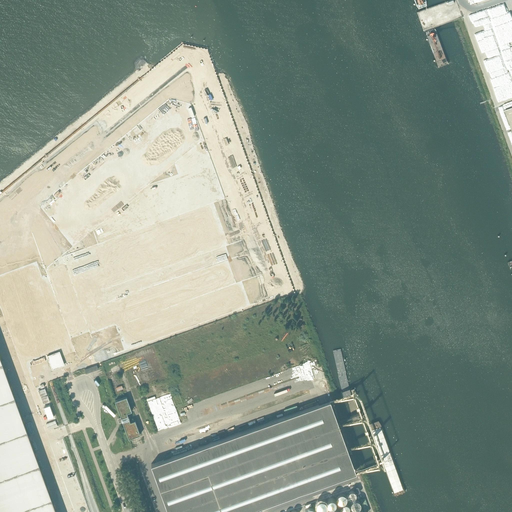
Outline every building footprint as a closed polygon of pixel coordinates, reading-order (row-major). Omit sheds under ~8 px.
[(501,54),(502,56),(501,57),(502,56),(502,57),(491,62),(491,71),(490,72),(493,78),(510,70),(510,67),(511,65),(511,44),(511,45),(511,44),(511,22),(507,12),(505,12),(503,7),(499,8),(489,12),(492,17),(472,18),(473,23),(476,23),(476,25),(472,27),(485,54),(501,54)] [(87,182),(49,195),(93,331),(92,330),(94,335),(98,338),(129,328),(126,317),(150,310),(145,293),(143,292),(140,295),(141,297),(136,299),(133,289),(127,288),(128,290),(124,292),(128,296),(126,297),(118,306),(84,203),(88,203),(89,198),(105,200),(108,177),(107,177),(106,174),(99,176),(95,164),(83,168),(87,182)] [(181,212),(156,220),(172,269),(184,265),(185,268),(189,267),(189,266),(194,264),(193,260),(189,261),(188,258),(195,256),(181,212)] [(0,351),(32,339),(17,299),(6,292),(8,292),(6,287),(2,287),(0,290),(0,300),(0,301),(0,303),(3,299),(7,301),(10,296),(10,302),(16,302),(16,305),(12,303),(2,307),(8,311),(3,313),(3,319),(9,333),(1,328),(3,333),(0,332),(0,351)] [(61,352),(49,356),(54,368),(65,364),(61,352)] [(320,361),(311,364),(315,376),(324,373),(320,361)] [(56,511),(2,362),(0,363),(0,511),(56,511)] [(86,373),(98,369),(97,365),(85,369),(86,373)] [(148,396),(156,425),(169,422),(167,415),(164,416),(157,393),(148,396)] [(132,411),(126,396),(115,400),(121,418),(122,421),(129,438),(135,436),(136,438),(138,437),(137,435),(140,434),(135,420),(130,421),(129,419),(129,418),(128,416),(128,415),(127,412),(132,411)] [(319,404),(151,464),(168,511),(254,511),(253,509),(344,476),(319,404)] [(50,426),(59,422),(55,412),(46,416),(50,426)]
